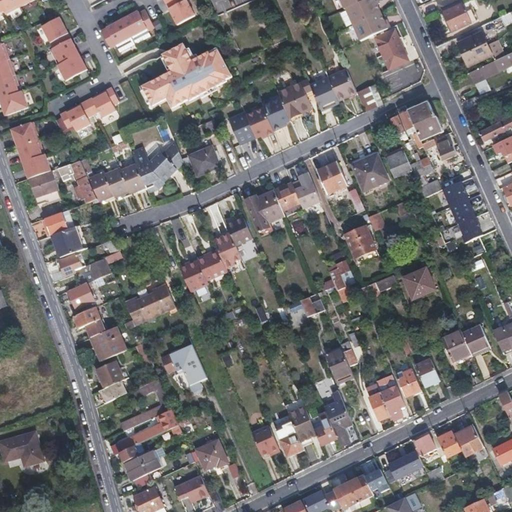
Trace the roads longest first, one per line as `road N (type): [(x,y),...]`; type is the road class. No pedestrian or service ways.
road 1 (residential): [(0,162),(78,373),(113,511)]
road 2 (residential): [(125,228),(441,83)]
road 3 (residential): [(244,511),(511,380)]
road 4 (residential): [(511,238),(441,83)]
road 5 (residential): [(84,22),(113,76),(54,110)]
